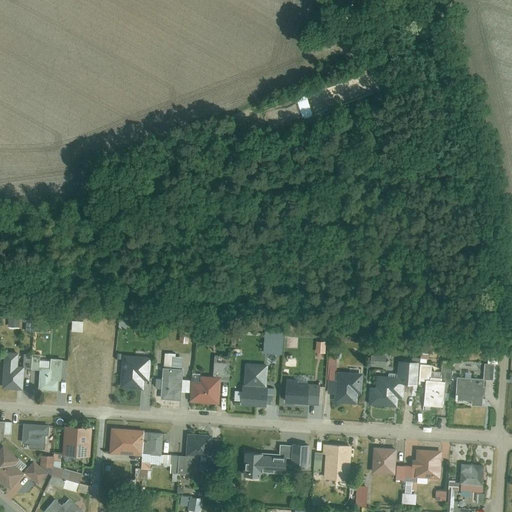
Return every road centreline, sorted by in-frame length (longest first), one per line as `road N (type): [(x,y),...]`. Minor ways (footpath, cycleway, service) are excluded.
road 1 (unclassified): [(502,441),(505,345),(455,0)]
road 2 (residential): [(101,412),(502,441)]
